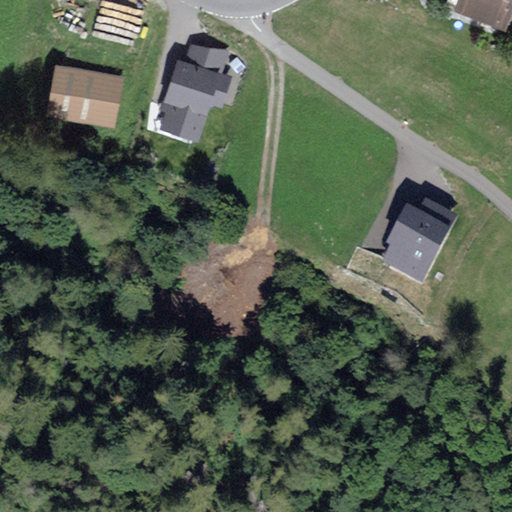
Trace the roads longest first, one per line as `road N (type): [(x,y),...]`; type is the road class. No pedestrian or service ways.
road 1 (residential): [(511,214),(485,185),(398,134),(294,57),(241,2)]
road 2 (track): [(275,38),(266,206)]
